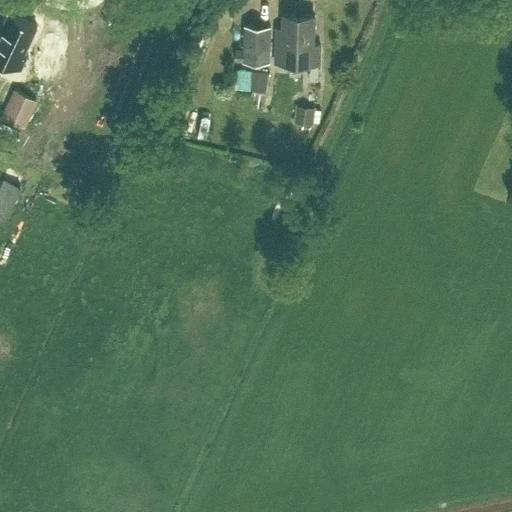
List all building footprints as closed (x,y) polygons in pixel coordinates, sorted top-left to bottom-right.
[(9,10),(0,29),(0,59),(21,69),(28,52),(24,51),(37,24),(9,10)] [(312,42),(313,13),(281,12),(280,40),(274,40),(273,61),(308,62),(308,77),(316,78),(317,61),(318,61),(318,42),(312,42)] [(269,60),(271,23),(244,23),(244,33),(243,46),(236,46),(235,60),(248,60),(248,59),(269,60)] [(267,88),(269,71),(236,68),(234,84),(267,88)] [(34,120),(44,93),(19,84),(9,111),(34,120)] [(295,120),(313,123),(315,107),(297,104),(295,120)] [(0,220),(4,222),(21,186),(4,178),(0,186),(0,220)]
